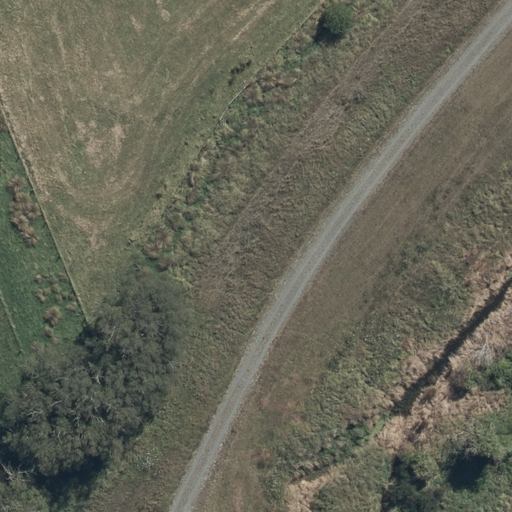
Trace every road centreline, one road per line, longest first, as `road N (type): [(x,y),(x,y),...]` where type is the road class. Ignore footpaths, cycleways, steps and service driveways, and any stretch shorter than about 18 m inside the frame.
road 1 (track): [(511,10),(374,173),(287,294),(180,511)]
road 2 (residential): [(0,152),(50,274)]
